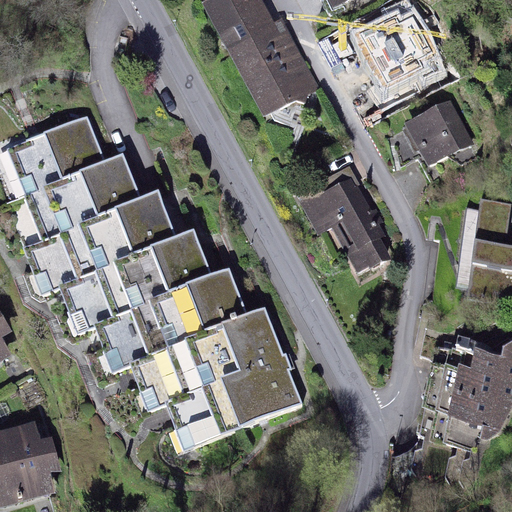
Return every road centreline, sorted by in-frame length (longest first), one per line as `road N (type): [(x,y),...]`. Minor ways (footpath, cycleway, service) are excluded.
road 1 (residential): [(144,0),(370,418)]
road 2 (residential): [(370,418),(401,395),(415,247),(287,0)]
